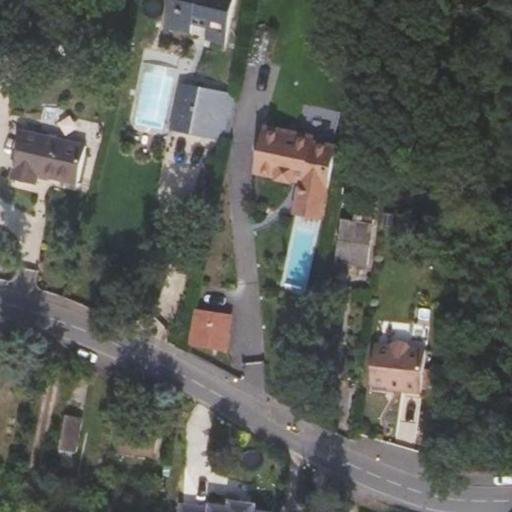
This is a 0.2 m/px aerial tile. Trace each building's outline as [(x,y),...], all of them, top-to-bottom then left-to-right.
[(171,0),(165,27),(192,33),(194,24),(209,28),(208,39),(227,44),(237,0),(171,0)] [(272,32),(257,29),(251,59),(266,62),(272,32)] [(175,130),(192,133),(197,108),(190,106),(195,84),(184,82),(175,130)] [(192,133),(216,138),(226,91),(195,84),(190,106),(197,108),(192,133)] [(216,138),(231,142),(241,94),(226,91),(216,138)] [(305,183),(303,197),(327,202),(337,147),(316,142),(299,139),(298,132),(269,127),(260,173),(305,183)] [(41,176),(79,184),(89,146),(25,131),(14,180),(39,186),(41,176)] [(316,135),(298,132),(299,139),(316,142),(316,135)] [(371,188),(384,190),(386,168),(374,165),(371,188)] [(395,169),(386,168),(384,190),(392,192),(395,169)] [(347,200),(355,202),(362,171),(353,169),(347,200)] [(324,218),(327,202),(303,197),(300,213),(324,218)] [(346,222),(340,261),(369,266),(375,227),(346,222)] [(197,310),(191,345),(209,349),(214,320),(217,320),(218,313),(197,310)] [(218,313),(217,320),(214,320),(209,349),(229,352),(234,324),(225,323),(226,314),(218,313)] [(376,342),(372,382),(403,386),(403,389),(422,391),(427,348),(412,346),(407,341),(397,340),(392,344),(376,342)] [(84,418),(67,414),(60,449),(77,453),(84,418)] [(120,452),(142,455),(146,428),(125,424),(120,452)] [(159,430),(146,428),(142,455),(154,457),(159,430)] [(183,505),(181,511),(258,511),(257,511),(257,505),(232,501),(231,508),(214,504),(213,510),(183,505)]
